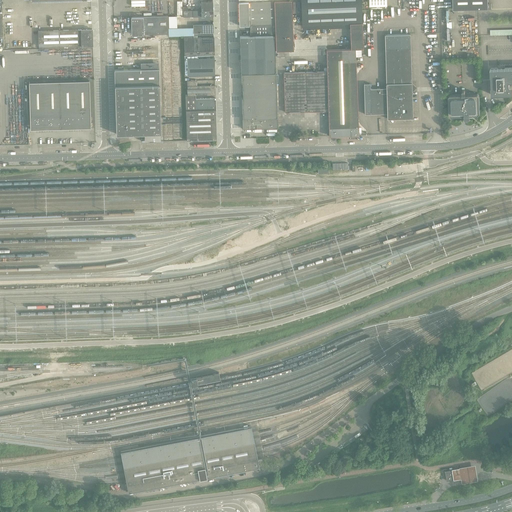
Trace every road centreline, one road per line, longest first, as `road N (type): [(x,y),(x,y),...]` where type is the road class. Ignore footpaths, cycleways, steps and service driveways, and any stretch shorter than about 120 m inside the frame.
road 1 (unclassified): [(260,473),(511,309)]
road 2 (tertiary): [(227,152),(463,145),(498,132)]
road 3 (unclassified): [(106,156),(102,0)]
road 4 (unclassified): [(227,152),(223,0)]
road 5 (tertiary): [(106,156),(227,152)]
